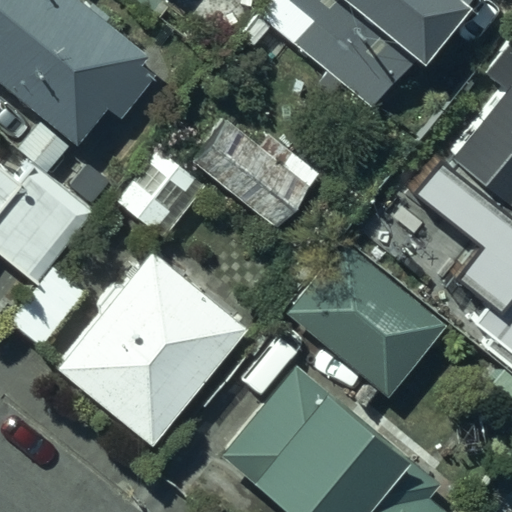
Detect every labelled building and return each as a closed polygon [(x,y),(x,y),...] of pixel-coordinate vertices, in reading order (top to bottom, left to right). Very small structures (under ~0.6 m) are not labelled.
[(58,0),(0,0),(0,97),(61,150),(135,65),(58,0)] [(465,0),(346,0),(418,59),(465,0)] [(511,43),(487,77),(510,94),(412,199),(456,234),(464,223),(511,261),(511,43)] [(300,169),(221,107),(187,153),(268,213),(300,169)] [(154,143),(109,192),(160,232),(201,180),(154,143)] [(144,252),(49,366),(146,446),(241,332),(144,252)] [(357,256),(294,326),(377,402),(440,332),(357,256)] [(291,363),(212,459),(277,511),(445,511),(457,498),(291,363)]
